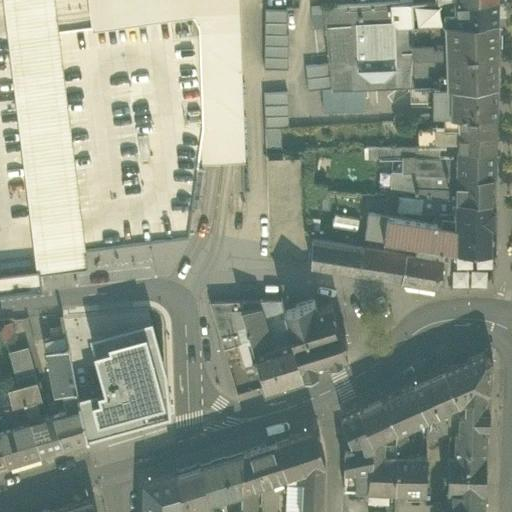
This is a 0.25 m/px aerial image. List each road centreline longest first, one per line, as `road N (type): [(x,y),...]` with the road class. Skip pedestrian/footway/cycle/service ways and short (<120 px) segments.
road 1 (residential): [(175,294),(200,263),(397,296),(443,322)]
road 2 (residential): [(175,294),(150,289),(0,307)]
road 3 (unclassified): [(323,397),(443,322)]
road 4 (unclassified): [(0,498),(128,460)]
